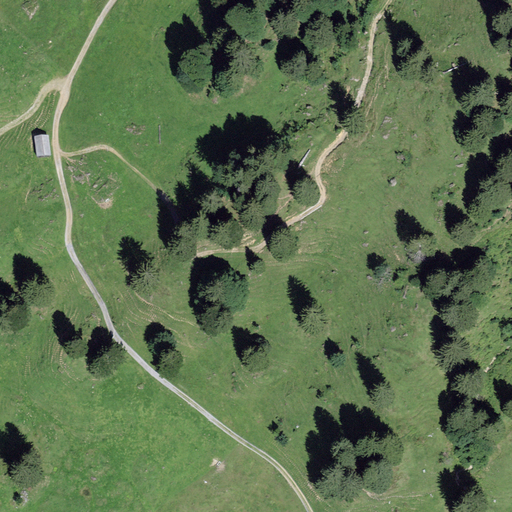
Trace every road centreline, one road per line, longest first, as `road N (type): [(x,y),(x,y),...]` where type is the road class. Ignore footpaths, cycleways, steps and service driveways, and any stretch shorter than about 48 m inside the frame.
road 1 (track): [(0,133),(50,85),(67,84),(55,138),(69,245),(109,326),(159,378),(271,461),(309,511)]
road 2 (track): [(56,156),(103,146),(122,157),(158,189),(178,230),(180,256),(264,245),(322,198),(317,170),(341,140),(369,77),(375,21),(389,0)]
